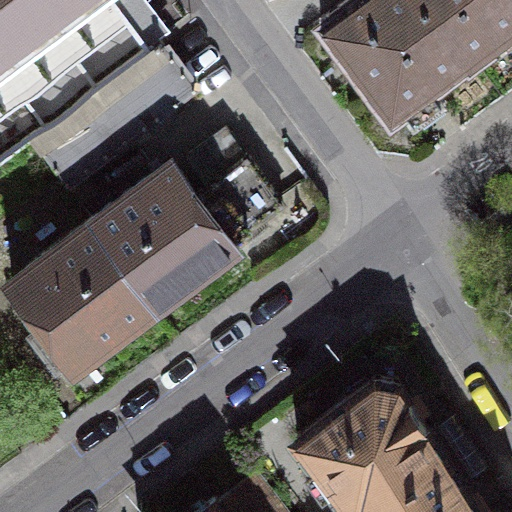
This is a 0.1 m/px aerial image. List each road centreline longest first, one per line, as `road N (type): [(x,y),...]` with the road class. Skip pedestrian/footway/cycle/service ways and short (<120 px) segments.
road 1 (residential): [(403,235),(33,511)]
road 2 (residential): [(231,0),(403,235)]
road 3 (residential): [(403,235),(511,407)]
road 4 (residential): [(511,156),(403,235)]
